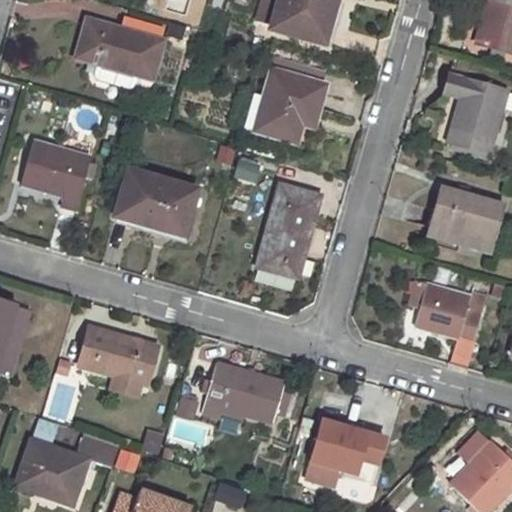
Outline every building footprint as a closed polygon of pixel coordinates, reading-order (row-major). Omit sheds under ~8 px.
[(339,0),(280,0),(271,33),(321,47),(333,6),(337,7),(339,0)] [(511,0),(487,0),(489,1),(477,45),(492,50),(506,55),(511,56),(511,0)] [(85,25),(75,60),(151,81),(162,42),(102,24),(101,29),(85,25)] [(492,50),(490,59),(504,63),(506,55),(492,50)] [(277,60),(274,72),(318,84),(321,73),(277,60)] [(296,145),(301,126),(303,116),(315,120),(324,86),(318,84),(274,72),(272,72),(264,100),(255,133),(255,134),(296,145)] [(511,94),(451,77),(446,94),(461,98),(448,144),(489,156),(501,110),(511,113),(511,94)] [(255,133),(264,100),(254,97),(245,130),(255,133)] [(303,116),(301,126),(312,130),(315,120),(303,116)] [(33,143),(20,187),(37,192),(38,188),(64,195),(61,208),(76,212),(91,160),(33,143)] [(448,144),(447,150),(487,161),(489,156),(448,144)] [(216,164),(231,167),(234,150),(220,146),(216,164)] [(236,160),(234,181),(257,184),(260,162),(236,160)] [(129,173),(116,218),(183,237),(195,192),(129,173)] [(277,189),(273,203),(278,205),(269,238),(267,238),(259,268),(298,279),(304,258),(299,256),(301,249),(306,250),(320,198),(282,188),(282,190),(277,189)] [(456,237),(454,245),(489,254),(503,206),(465,195),(463,202),(458,200),(459,193),(441,188),(429,230),(456,237)] [(429,230),(427,237),(454,245),(456,237),(429,230)] [(415,282),(408,308),(420,311),(427,285),(415,282)] [(427,285),(420,311),(415,328),(458,340),(473,344),(489,290),(475,286),(471,299),(427,285)] [(0,357),(14,308),(0,303),(0,357)] [(14,308),(0,357),(0,375),(9,378),(29,312),(14,308)] [(143,385),(146,386),(156,349),(90,330),(79,366),(112,376),(143,385)] [(458,340),(451,365),(466,370),(473,344),(458,340)] [(217,365),(203,413),(222,419),(223,417),(225,409),(243,415),(272,424),(275,414),(281,395),(283,385),(217,365)] [(143,385),(112,376),(108,389),(140,398),(143,385)] [(281,395),(275,414),(282,416),(287,396),(281,395)] [(225,409),(223,417),(242,422),(243,415),(225,409)] [(322,423),(311,463),(339,471),(355,477),(354,482),(372,487),(384,441),(322,423)] [(144,431),(142,452),(159,454),(161,433),(144,431)] [(31,440),(14,488),(33,494),(35,489),(73,503),(87,461),(112,469),(120,445),(83,432),(75,457),(31,440)] [(511,465),(490,444),(450,486),(477,511),(491,511),(511,490),(511,465)] [(333,491),(339,471),(311,463),(305,482),(333,491)] [(215,483),(211,503),(241,509),(245,489),(215,483)] [(119,493),(112,511),(188,511),(191,507),(140,489),(136,499),(119,493)]
